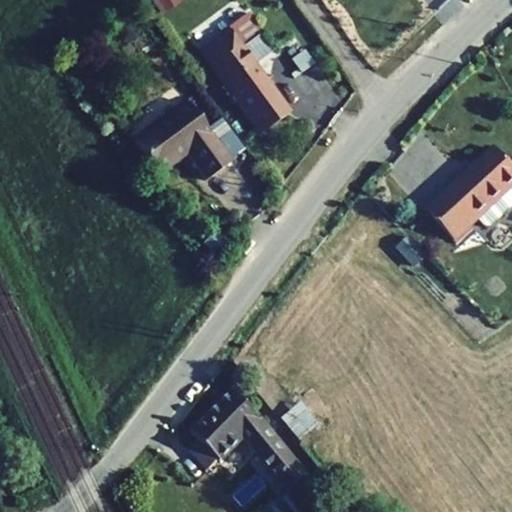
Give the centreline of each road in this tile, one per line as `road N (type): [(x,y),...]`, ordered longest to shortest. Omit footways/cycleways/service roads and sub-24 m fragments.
road 1 (residential): [(67,511),(131,444),(343,159),(495,0)]
road 2 (track): [(306,0),(386,110)]
